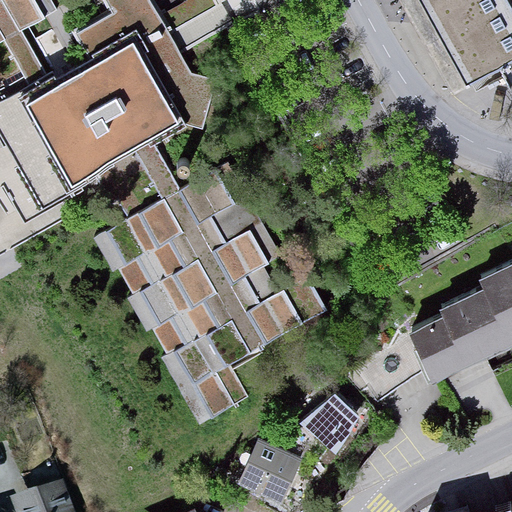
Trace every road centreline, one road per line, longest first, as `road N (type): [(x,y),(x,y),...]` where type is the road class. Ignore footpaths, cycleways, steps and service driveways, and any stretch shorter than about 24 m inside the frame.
road 1 (residential): [(360,0),(422,112),(476,147),(511,153)]
road 2 (residential): [(383,511),(511,440)]
